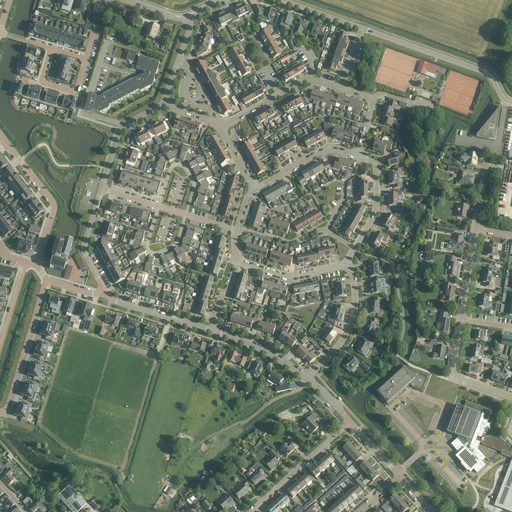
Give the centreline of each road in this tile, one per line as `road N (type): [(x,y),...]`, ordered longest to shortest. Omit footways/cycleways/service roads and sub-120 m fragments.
road 1 (track): [(157,356),(122,467),(77,456),(39,421),(67,327)]
road 2 (residential): [(511,103),(484,72),(362,28)]
road 3 (residential): [(36,267),(52,202),(0,134)]
road 4 (residential): [(47,280),(9,406),(0,409)]
road 5 (residential): [(236,229),(102,189)]
road 6 (residential): [(251,511),(350,421)]
road 7 (residential): [(346,264),(353,320),(306,376)]
road 8 (residential): [(511,398),(454,377),(459,318)]
